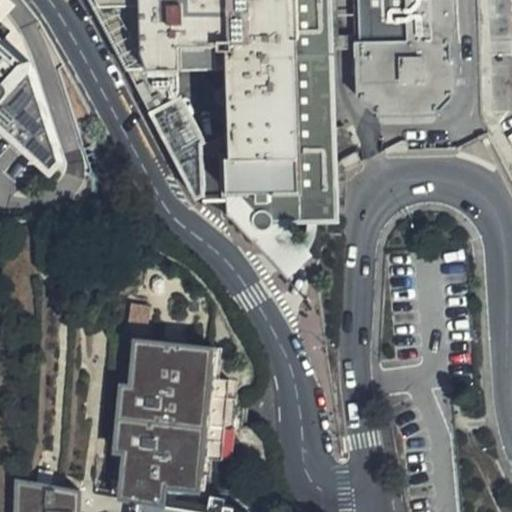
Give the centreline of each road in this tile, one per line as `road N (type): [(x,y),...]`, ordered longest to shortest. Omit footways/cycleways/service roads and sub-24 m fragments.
road 1 (secondary): [(374,487),(356,378),(356,311),(366,219),(395,190),(457,184),(478,193),(498,218),(511,419)]
road 2 (secondary): [(54,0),(67,11),(168,207),(223,261),(286,356),(310,475),(330,490),(374,487)]
